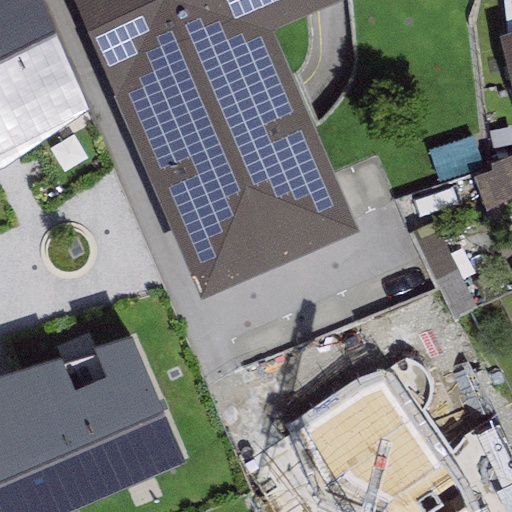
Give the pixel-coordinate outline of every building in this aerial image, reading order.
[(0,194),(94,147),(30,0),(22,0),(0,11),(0,194)] [(69,0),(109,93),(268,34),(271,46),(350,12),(348,0),(69,0)] [(352,32),(350,12),(271,46),(268,34),(109,93),(200,315),(356,248),(309,128),(320,124),(330,117),(339,106),(347,89),(353,70),(354,53),(352,32)] [(498,43),(511,94),(511,38),(506,40),(498,43)] [(474,139),(428,154),(438,186),(484,172),(474,139)] [(0,511),(89,511),(182,472),(129,348),(0,386),(0,511)] [(282,436),(237,452),(258,509),(303,493),(282,436)]
